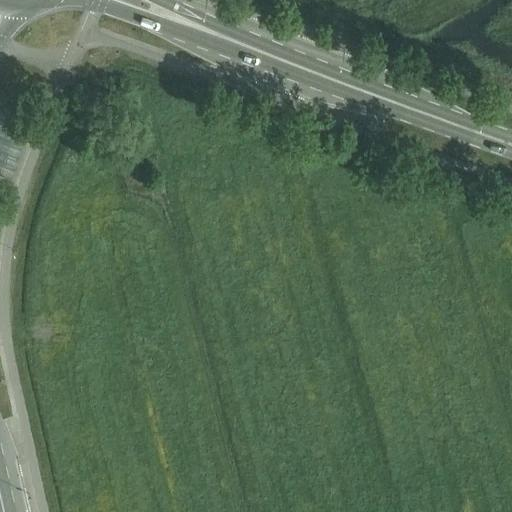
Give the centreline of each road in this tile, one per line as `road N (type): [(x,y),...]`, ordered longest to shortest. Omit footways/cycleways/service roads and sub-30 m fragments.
road 1 (primary): [(511,144),(226,38)]
road 2 (primary): [(93,0),(226,38)]
